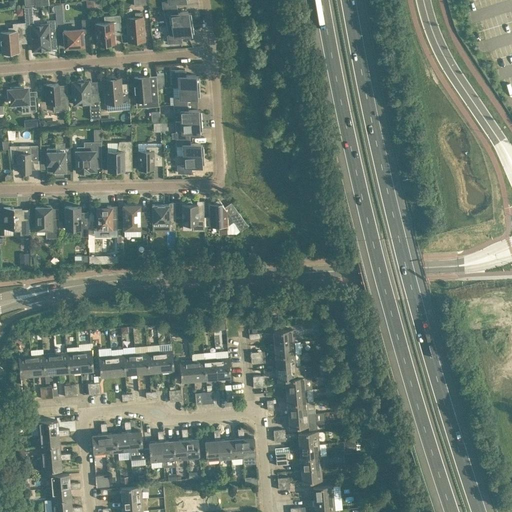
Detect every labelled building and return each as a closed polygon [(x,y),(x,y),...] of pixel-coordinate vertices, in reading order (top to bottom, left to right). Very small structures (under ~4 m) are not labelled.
[(168,0),(169,0),(163,1),(164,8),(177,6),(176,1),(179,0),(168,0)] [(177,6),(164,8),(166,25),(167,25),(192,21),(191,11),(190,11),(190,12),(188,12),(188,10),(177,12),(177,6)] [(127,17),(129,41),(134,41),(134,43),(135,44),(139,43),(140,42),(140,40),(145,40),(143,11),(135,12),(135,17),(127,17)] [(121,34),(119,14),(104,15),(104,21),(95,22),(97,44),(115,43),(114,34),(121,34)] [(89,34),(88,18),(81,19),(82,28),(63,30),(65,47),(84,45),(83,34),(89,34)] [(50,40),(56,39),(54,19),(48,20),(48,22),(46,24),(31,25),(33,49),(45,48),(45,47),(50,47),(50,40)] [(192,21),(167,25),(169,35),(168,35),(169,42),(182,40),(181,34),(191,33),(191,31),(193,31),(194,31),(192,21)] [(27,42),(25,22),(13,23),(13,27),(9,27),(9,30),(0,31),(2,52),(19,50),(18,42),(27,42)] [(173,87),(179,86),(199,85),(199,75),(198,75),(196,76),(196,74),(185,75),(185,69),(172,69),(173,87)] [(157,85),(149,85),(148,75),(134,76),(136,100),(148,99),(149,103),(159,102),(157,85)] [(122,102),(130,101),(129,92),(122,93),(121,78),(116,78),(114,76),(112,76),(110,77),(109,78),(109,79),(104,79),(107,111),(123,109),(122,102)] [(88,80),(84,80),(84,79),(82,78),(79,78),(77,79),(77,81),(73,81),(75,103),(90,102),(90,108),(100,107),(98,91),(89,92),(88,80)] [(69,110),(68,94),(61,94),(59,93),(58,83),(44,84),(44,92),(46,92),(47,102),(53,102),(54,111),(69,110)] [(10,88),(9,88),(10,103),(21,102),(22,111),(37,110),(35,96),(28,96),(27,87),(24,87),(24,85),(10,87),(10,88)] [(179,86),(173,87),(174,97),(174,104),(187,103),(187,97),(197,97),(197,95),(199,95),(200,95),(199,85),(179,86)] [(181,114),(181,120),(202,119),(201,109),(200,109),(198,110),(198,108),(187,108),(187,103),(174,104),(175,114),(175,115),(181,114)] [(176,138),(189,137),(189,131),(200,130),(199,129),(202,129),(202,119),(181,120),(175,121),(176,131),(176,132),(176,138)] [(183,144),(183,154),(204,153),(203,143),(200,143),(200,142),(190,142),(189,137),(176,138),(177,144),(183,144)] [(117,150),(108,150),(108,169),(110,169),(114,171),(117,169),(124,169),(124,161),(132,161),(132,140),(119,140),(117,150)] [(77,146),(77,150),(77,164),(77,169),(79,169),(80,169),(81,171),(82,172),(84,173),(85,172),(86,171),(87,168),(95,168),(95,167),(95,155),(102,155),(101,148),(101,142),(101,141),(84,141),(84,146),(77,146)] [(29,171),(31,171),(31,169),(31,159),(38,159),(38,144),(30,144),(9,144),(12,163),(19,163),(19,171),(21,171),(21,172),(29,172),(29,171)] [(162,155),(162,145),(146,145),(146,149),(138,150),(138,169),(154,169),(154,155),(162,155)] [(47,147),(47,151),(47,171),(56,170),(56,173),(66,172),(66,161),(71,161),(71,147),(65,147),(65,150),(55,151),(55,147),(47,147)] [(204,163),(204,153),(183,154),(184,164),(178,165),(178,172),(191,171),(191,165),(202,164),(202,163),(204,162),(204,163)] [(205,230),(204,216),(204,210),(198,211),(198,203),(193,203),(193,202),(191,200),(188,200),(187,202),(187,203),(182,203),(182,223),(193,223),(193,230),(205,230)] [(247,224),(239,212),(232,217),(221,201),(220,200),(218,200),(217,200),(216,200),(215,201),(215,202),(214,203),(210,203),(210,226),(218,226),(219,233),(227,233),(227,224),(229,224),(234,221),(240,230),(247,224)] [(51,204),(46,204),(44,204),(44,206),(36,206),(36,228),(46,228),(46,237),(59,237),(59,218),(52,218),(52,206),(51,206),(51,204)] [(147,232),(146,214),(140,214),(140,204),(123,204),(124,228),(140,228),(141,232),(147,232)] [(176,229),(176,211),(170,212),(169,204),(152,204),(153,222),(169,222),(169,230),(176,229)] [(89,235),(88,211),(81,211),(81,205),(65,206),(65,228),(80,228),(81,236),(89,235)] [(118,229),(117,205),(94,205),(94,229),(118,229)] [(30,214),(22,214),(22,208),(14,208),(14,206),(4,207),(4,228),(13,227),(14,230),(20,230),(20,234),(30,234),(30,214)] [(254,244),(255,253),(263,252),(263,244),(254,244)] [(82,254),(82,255),(82,259),(75,259),(75,263),(89,263),(88,254),(82,254)] [(96,254),(88,254),(89,263),(102,262),(96,254)] [(29,266),(29,255),(19,256),(20,266),(29,266)] [(214,320),(215,329),(225,329),(224,319),(214,320)] [(274,343),(294,341),(293,329),(273,330),(274,343)] [(275,355),(295,353),(301,353),(300,341),(294,341),(274,343),(275,355)] [(92,349),(79,350),(81,370),(93,369),(92,349)] [(172,349),(171,349),(159,350),(161,370),(174,369),(172,349)] [(81,370),(79,350),(67,351),(69,371),(81,370)] [(161,370),(159,350),(147,351),(149,371),(161,370)] [(67,351),(55,352),(57,372),(69,371),(67,351)] [(149,371),(147,351),(136,352),(137,372),(149,371)] [(57,372),(55,352),(43,353),(45,373),(57,372)] [(137,372),(136,352),(123,353),(125,373),(137,372)] [(43,353),(31,354),(33,374),(45,373),(43,353)] [(123,353),(111,354),(113,374),(125,373),(123,353)] [(296,365),(295,353),(275,355),(276,367),(296,365)] [(33,374),(31,354),(19,355),(20,375),(33,374)] [(113,374),(111,354),(99,355),(101,375),(113,374)] [(229,356),(228,356),(216,357),(218,377),(230,376),(229,356)] [(216,357),(204,358),(206,378),(218,377),(216,357)] [(204,358),(192,359),(194,379),(206,378),(204,358)] [(194,379),(192,359),(180,360),(181,380),(194,379)] [(277,379),(285,378),(297,377),(296,365),(276,367),(277,379)] [(285,378),(286,390),(312,388),(311,376),(297,377),(285,378)] [(312,388),(286,390),(288,402),(307,401),(313,400),(312,388)] [(288,402),(289,414),(308,412),(307,401),(288,402)] [(315,412),(308,412),(289,414),(290,427),(309,425),(309,429),(317,429),(315,412)] [(38,424),(39,434),(58,432),(59,435),(64,434),(63,429),(58,429),(57,419),(33,422),(33,424),(38,424)] [(341,428),(340,421),(331,421),(332,426),(328,426),(328,429),(341,428)] [(118,451),(130,450),(128,431),(131,430),(131,425),(125,426),(126,431),(116,432),(118,451)] [(92,434),(94,453),(106,452),(104,433),(107,432),(107,427),(101,428),(102,433),(92,434)] [(142,439),(141,429),(131,430),(128,431),(130,450),(131,458),(131,464),(145,463),(145,457),(145,448),(143,448),(142,439)] [(318,431),(298,432),(299,445),(319,443),(318,431)] [(58,432),(39,434),(40,445),(59,444),(59,435),(58,432)] [(106,452),(118,451),(116,432),(107,432),(104,433),(106,452)] [(231,457),(243,456),(241,437),(244,437),(244,432),(238,432),(239,437),(230,438),(231,457)] [(173,439),(175,459),(187,458),(185,438),(188,438),(188,433),(182,433),(183,438),(173,439)] [(207,459),(219,458),(218,439),(220,439),(220,434),(214,434),(215,439),(205,440),(207,459)] [(151,461),(163,460),(161,440),(164,440),(164,435),(158,435),(159,441),(149,441),(151,461)] [(241,437),(243,456),(244,463),(256,462),(256,455),(254,436),(244,437),(241,437)] [(185,438),(187,458),(199,457),(198,437),(188,438),(185,438)] [(230,438),(220,439),(218,439),(219,458),(231,457),(230,438)] [(173,439),(164,440),(161,440),(163,460),(175,459),(173,439)] [(344,451),(348,451),(355,450),(355,448),(354,442),(354,440),(344,441),(344,451)] [(319,443),(299,445),(300,457),(320,455),(319,443)] [(40,445),(41,457),(61,456),(61,458),(66,458),(65,452),(60,453),(59,444),(40,445)] [(347,453),(348,462),(356,462),(355,453),(347,453)] [(320,455),(300,457),(301,468),(321,467),(320,455)] [(62,468),(61,458),(61,456),(41,457),(42,470),(62,468)] [(321,467),(301,468),(302,481),(322,479),(321,467)] [(70,488),(75,487),(75,482),(70,482),(69,473),(49,474),(50,487),(70,485),(70,488)] [(108,474),(96,475),(97,486),(109,485),(108,474)] [(50,487),(52,499),(71,497),(70,488),(70,485),(50,487)] [(121,487),(122,499),(142,497),(141,485),(121,487)] [(313,486),(314,499),(334,497),(332,485),(313,486)] [(52,499),(53,511),(72,509),(72,511),(77,511),(77,506),(72,506),(71,497),(52,499)] [(142,497),(122,499),(123,511),(143,509),(142,497)] [(314,499),(315,511),(335,509),(334,497),(314,499)]
